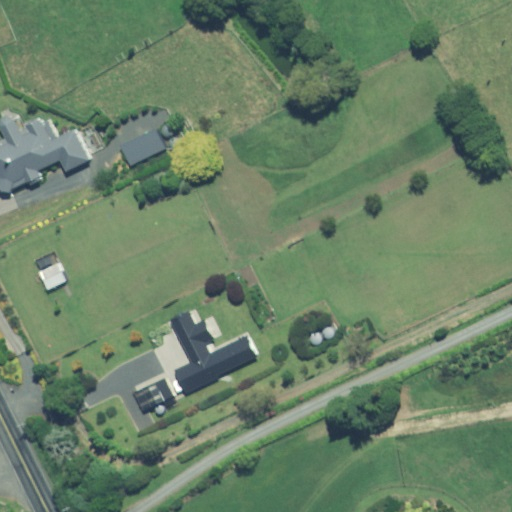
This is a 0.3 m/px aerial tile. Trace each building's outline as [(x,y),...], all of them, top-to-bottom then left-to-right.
[(19,189),(47,175),(45,170),(68,159),(73,171),(97,159),(82,128),(64,137),(52,111),(27,123),(22,112),(4,120),(10,132),(0,137),(0,172),(5,184),(3,190),(18,195),(19,189)] [(179,120),(167,126),(179,150),(190,145),(179,120)] [(172,148),(163,129),(127,146),(136,165),(172,148)] [(73,280),(65,263),(47,272),(55,289),(73,280)] [(196,311),(180,319),(201,362),(181,372),(183,376),(175,380),(184,398),(224,378),(223,376),(263,356),(253,336),(217,354),(210,340),(218,336),(210,320),(202,324),(196,311)] [(342,335),(335,324),(313,336),(320,348),(342,335)] [(180,396),(172,379),(141,395),(149,411),(180,396)]
